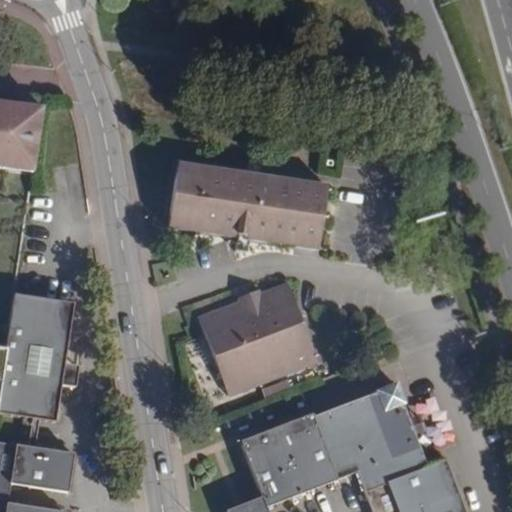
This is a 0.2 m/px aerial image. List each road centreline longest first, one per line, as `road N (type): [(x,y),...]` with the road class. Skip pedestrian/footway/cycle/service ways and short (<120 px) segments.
road 1 (residential): [(126,317),(262,256),(402,294),(491,511)]
road 2 (unknown): [(109,218),(86,221),(77,248),(93,430),(110,486),(152,496)]
road 3 (residential): [(57,0),(91,107),(126,317)]
road 4 (secondary): [(408,0),(511,291)]
road 5 (residential): [(126,317),(154,511)]
